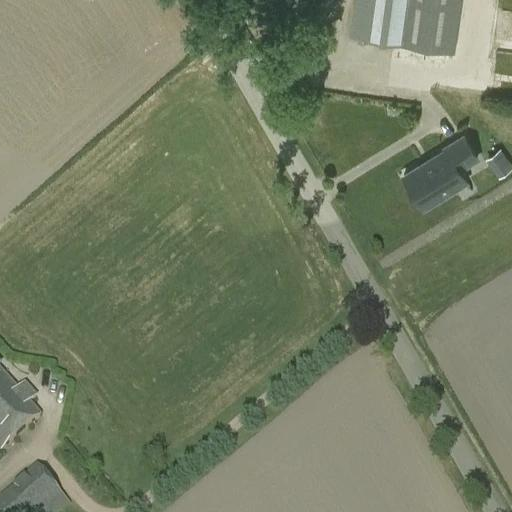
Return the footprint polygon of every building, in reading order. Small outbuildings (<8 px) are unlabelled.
[(353,0),(348,37),(416,46),(455,51),(462,0),(353,0)] [(446,151),(404,177),(423,208),(467,181),(459,169),(477,159),(464,137),(445,149),(446,151)] [(500,148),(485,159),(490,166),(505,155),(500,148)] [(0,453),(41,417),(30,404),(37,399),(25,385),(18,391),(0,371),(0,453)] [(36,466),(0,497),(0,511),(61,511),(70,504),(36,466)]
